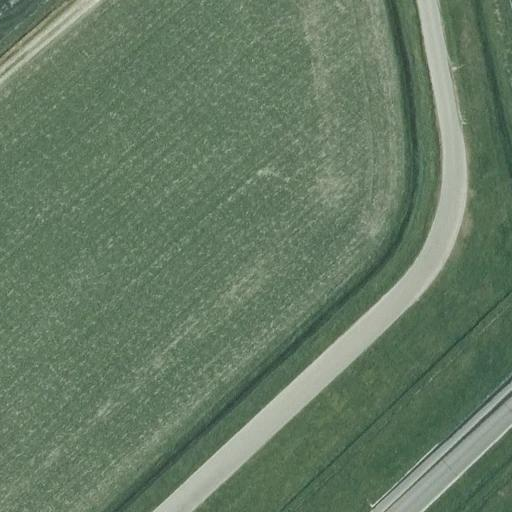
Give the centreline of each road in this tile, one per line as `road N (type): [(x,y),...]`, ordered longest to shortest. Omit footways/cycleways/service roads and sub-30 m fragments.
road 1 (unclassified): [(173,511),(408,291),(435,255),(455,172),(426,0)]
road 2 (tertiary): [(404,511),(511,411)]
